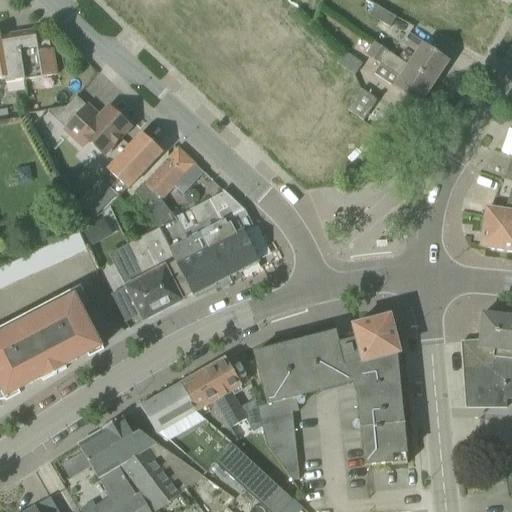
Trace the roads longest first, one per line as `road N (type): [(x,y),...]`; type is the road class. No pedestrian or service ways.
road 1 (residential): [(314,290),(299,238),(264,193),(51,0)]
road 2 (tertiary): [(0,455),(170,349),(314,290)]
road 3 (tertiary): [(428,276),(430,211),(441,175),(511,45)]
road 4 (tertiary): [(450,511),(429,355),(428,276)]
